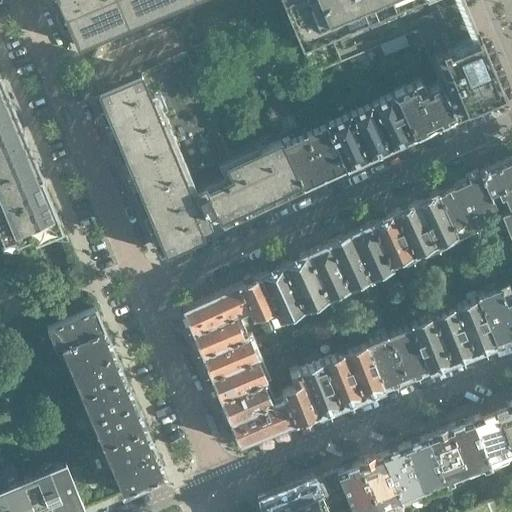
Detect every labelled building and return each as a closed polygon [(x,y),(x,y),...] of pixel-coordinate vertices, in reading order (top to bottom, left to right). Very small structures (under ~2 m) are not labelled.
[(57,0),(76,45),(182,0),(57,0)] [(503,92),(464,0),(282,0),(312,71),(415,28),(437,82),(439,81),(454,114),(472,106),(472,105),(503,92)] [(228,154),(225,147),(186,51),(91,90),(159,252),(301,186),(280,142),(279,138),(225,163),(231,176),(226,178),(225,177),(220,179),(221,180),(206,188),(203,182),(194,186),(187,170),(195,167),(196,169),(228,154)] [(454,115),(454,114),(439,81),(437,82),(426,87),(422,77),(390,92),(410,135),(454,115)] [(0,203),(18,244),(35,239),(47,249),(65,238),(0,87),(0,203)] [(410,135),(390,92),(368,102),(389,145),(410,135)] [(389,145),(368,102),(346,112),(367,155),(389,145)] [(367,155),(346,112),(324,122),(345,165),(367,155)] [(345,165),(324,122),(303,132),(323,175),(345,165)] [(323,175),(303,132),(280,142),(301,186),(323,175)] [(500,187),(508,208),(511,206),(511,152),(477,169),(465,174),(465,175),(414,199),(435,246),(446,241),(444,237),(487,217),(482,206),(494,200),(490,191),(500,187)] [(435,246),(414,199),(393,209),(412,251),(424,246),(425,250),(435,246)] [(511,206),(508,208),(501,212),(511,238),(511,206)] [(412,251),(393,209),(371,219),(390,261),(402,256),(404,260),(414,256),(412,251)] [(392,265),(390,261),(371,219),(350,229),(370,275),(392,265)] [(370,275),(350,229),(328,239),(349,286),(370,275)] [(349,286),(328,239),(306,250),(326,296),(349,286)] [(326,296),(306,250),(283,260),(304,306),(326,296)] [(304,306),(283,260),(260,271),(280,317),(304,306)] [(507,280),(499,262),(492,265),(499,284),(507,280)] [(471,280),(468,274),(465,266),(457,270),(463,283),(471,280)] [(280,317),(260,271),(237,282),(248,307),(251,315),(256,313),(257,314),(265,311),(270,322),(280,317)] [(511,293),(507,280),(499,284),(511,317),(511,293)] [(248,307),(237,282),(182,306),(182,307),(192,331),(240,311),(248,307)] [(511,333),(511,317),(499,284),(476,293),(477,294),(495,340),(503,336),(504,337),(511,333)] [(495,340),(477,294),(454,304),(472,349),(494,340),(495,340)] [(104,326),(94,303),(45,323),(55,346),(60,344),(104,326)] [(472,349),(454,304),(432,313),(450,358),(472,349)] [(245,335),(239,322),(244,320),(240,311),(192,331),(201,354),(245,335)] [(450,358),(432,313),(409,322),(410,324),(427,367),(450,358)] [(427,367),(410,324),(388,333),(405,376),(427,367)] [(113,350),(104,326),(60,344),(70,368),(113,350)] [(334,335),(331,327),(314,333),(318,342),(334,335)] [(249,333),(245,335),(201,354),(211,377),(259,356),(249,333)] [(405,376),(388,333),(366,342),(383,385),(405,376)] [(291,348),(309,341),(307,334),(288,342),(291,348)] [(383,385),(366,342),(344,351),(361,394),(383,385)] [(123,375),(113,350),(70,368),(81,393),(123,375)] [(361,394),(344,351),(321,360),(339,402),(361,394)] [(262,379),(267,377),(259,356),(211,377),(219,398),(262,379)] [(339,402),(321,360),(299,369),(316,411),(339,402)] [(316,411),(299,369),(291,372),(295,383),(281,389),(284,396),(293,421),(316,411)] [(134,399),(123,374),(123,375),(81,393),(91,417),(134,399)] [(272,401),(262,379),(219,398),(229,421),(272,401)] [(293,421),(284,396),(276,400),(272,401),(229,421),(238,442),(239,442),(293,421)] [(511,398),(505,401),(493,405),(508,445),(511,443),(511,398)] [(144,423),(134,399),(91,417),(101,441),(144,424),(144,423)] [(508,445),(493,405),(479,411),(472,414),(489,458),(497,455),(495,451),(508,445)] [(489,458),(472,414),(449,423),(468,472),(491,464),(489,458)] [(468,472),(449,423),(447,423),(425,432),(444,482),(468,472)] [(154,448),(144,424),(101,441),(111,466),(154,448)] [(444,482),(425,432),(402,441),(419,484),(421,490),(444,482)] [(419,484),(402,441),(380,450),(399,499),(407,495),(405,490),(419,484)] [(165,473),(154,448),(111,466),(122,491),(124,490),(130,487),(130,488),(133,487),(133,486),(154,477),(154,478),(157,477),(156,476),(162,474),(165,473)] [(399,499),(380,450),(358,459),(357,459),(376,508),(399,499)] [(70,511),(84,507),(64,458),(40,468),(58,511),(70,511)] [(367,511),(376,508),(357,459),(335,468),(339,478),(354,511),(367,511)] [(511,473),(511,460),(493,468),(498,480),(511,473)] [(58,511),(40,468),(18,477),(32,511),(58,511)] [(267,511),(269,511),(315,489),(339,478),(335,468),(320,474),(315,476),(305,480),(283,489),(282,489),(261,497),(267,511)] [(32,511),(18,477),(0,484),(0,498),(5,511),(32,511)] [(511,511),(511,486),(460,508),(462,511),(511,511)] [(324,511),(315,489),(269,511),(324,511)]
